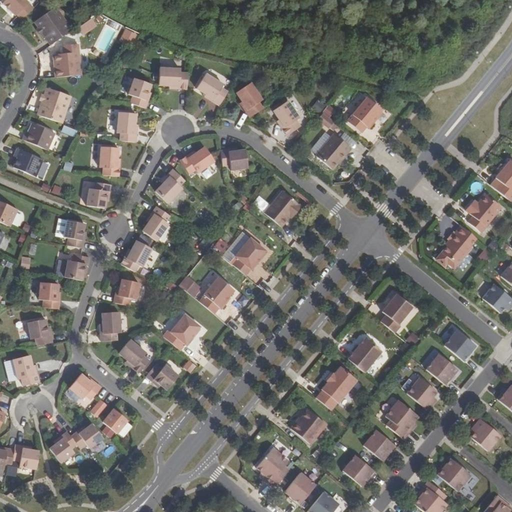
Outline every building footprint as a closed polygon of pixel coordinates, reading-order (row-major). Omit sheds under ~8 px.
[(25,0),(6,0),(3,4),(15,16),(17,14),(22,20),(34,8),(25,0)] [(42,33),(50,45),(72,31),(55,7),(34,22),(38,29),(42,33)] [(124,28),(119,40),(131,45),(136,33),(124,28)] [(55,78),(81,75),(79,53),(53,55),(54,62),(56,62),(56,70),(55,70),(55,78)] [(178,89),(186,90),(187,74),(179,73),(179,69),(159,69),(159,74),(158,86),(169,86),(178,87),(178,89)] [(212,102),(219,106),(227,93),(220,88),(222,85),(205,74),(196,89),(205,95),(213,100),(212,102)] [(145,109),(148,100),(146,100),(148,92),(151,85),(134,79),(128,95),(133,97),(130,104),(145,109)] [(245,111),(249,118),(263,109),(258,102),(261,100),(250,83),(235,93),(241,102),(247,110),(245,111)] [(42,101),(37,115),(62,124),(71,97),(46,89),(42,101)] [(380,110),(365,98),(346,121),(360,133),(365,127),(368,129),(374,123),(371,120),(379,110),(380,110)] [(318,113),(324,105),(318,100),(312,107),(318,113)] [(281,129),(286,136),(299,127),(294,120),(298,118),(287,101),(272,111),(278,120),(283,128),(281,129)] [(371,120),(374,123),(382,113),(379,110),(371,120)] [(120,141),(135,143),(136,135),(134,134),(135,125),(136,114),(118,113),(116,133),(120,133),(120,141)] [(316,121),(333,133),(338,126),(322,114),(316,121)] [(22,140),(47,151),(54,135),(31,125),(27,134),(25,133),(22,140)] [(349,146),(353,141),(343,134),(339,139),(349,146)] [(333,135),(315,157),(332,170),(340,161),(341,162),(351,149),(333,135)] [(102,176),(118,177),(119,169),(116,169),(117,159),(118,149),(101,147),(99,167),(103,168),(102,176)] [(179,161),(187,175),(194,170),(196,173),(213,162),(203,147),(194,153),(187,159),(185,157),(179,161)] [(35,178),(43,160),(17,150),(14,157),(17,158),(13,168),(35,178)] [(220,151),(222,167),(230,165),(231,169),(247,167),(244,150),(236,151),(228,152),(228,150),(220,151)] [(495,190),(510,202),(511,199),(511,192),(511,191),(511,189),(511,163),(509,161),(495,179),(500,184),(495,190)] [(184,180),(172,170),(167,175),(168,177),(162,184),(154,191),(167,204),(181,189),(178,186),(184,180)] [(167,175),(160,182),(162,184),(168,177),(167,175)] [(108,194),(110,185),(94,183),(93,191),(88,190),(85,206),(104,209),(105,201),(106,194),(108,194)] [(181,191),(169,204),(174,209),(187,196),(181,191)] [(264,214),(281,227),(289,217),(292,213),(294,215),(301,207),(282,192),(264,214)] [(481,234),(504,206),(488,192),(478,204),(476,207),(472,204),(465,211),(473,217),(468,223),(481,234)] [(0,222),(9,227),(17,210),(0,202),(0,222)] [(169,216),(156,207),(151,214),(153,215),(148,223),(142,232),(156,242),(168,225),(165,223),(169,216)] [(82,249),(84,240),(81,240),(83,232),(84,225),(66,221),(63,237),(68,238),(66,246),(82,249)] [(457,266),(471,248),(470,247),(476,239),(460,226),(454,234),(452,232),(447,239),(450,242),(446,247),(441,253),(435,260),(445,267),(448,263),(454,269),(457,266)] [(233,266),(245,276),(250,270),(251,271),(257,264),(256,263),(265,252),(249,239),(235,257),(238,259),(233,266)] [(120,265),(134,272),(138,265),(142,267),(151,249),(136,241),(131,250),(126,259),(124,258),(120,265)] [(484,248),(478,257),(485,262),(491,253),(484,248)] [(256,263),(257,264),(266,253),(265,252),(256,263)] [(87,267),(88,258),(73,255),(71,262),(66,262),(64,278),(82,281),(83,274),(84,266),(87,267)] [(64,278),(66,263),(61,262),(61,261),(58,260),(56,262),(55,265),(57,265),(55,276),(57,276),(64,278)] [(500,277),(511,286),(511,262),(511,263),(500,277)] [(199,303),(213,314),(218,308),(220,310),(227,301),(226,300),(228,297),(233,291),(218,278),(203,296),(204,296),(199,303)] [(115,295),(113,303),(128,307),(130,299),(135,300),(138,284),(120,280),(119,287),(117,295),(115,295)] [(58,310),(59,301),(57,300),(57,293),(58,285),(40,283),(38,300),(43,300),(42,308),(58,310)] [(482,299),(500,314),(504,309),(506,307),(509,309),(511,305),(511,300),(494,285),(482,299)] [(380,322),(394,333),(399,326),(397,325),(412,308),(396,295),(381,312),(385,316),(380,322)] [(100,342),(116,341),(116,333),(120,333),(118,313),(101,314),(102,325),(102,334),(100,334),(100,342)] [(190,339),(199,328),(184,315),(170,333),(168,331),(163,338),(172,345),(179,351),(184,345),(187,347),(192,340),(190,339)] [(36,346),(52,343),(51,335),(50,335),(48,336),(46,327),(45,320),(28,323),(31,339),(35,338),(36,346)] [(190,339),(192,340),(201,329),(199,328),(190,339)] [(456,331),(444,346),(464,363),(469,357),(468,355),(471,351),(475,346),(456,331)] [(405,340),(413,346),(419,338),(412,332),(405,340)] [(347,360),(363,373),(381,352),(365,339),(358,347),(353,353),(347,360)] [(138,374),(149,362),(142,356),(145,353),(129,341),(118,354),(126,361),(134,367),(132,369),(138,374)] [(438,355),(425,370),(446,387),(451,381),(449,380),(453,375),(457,370),(438,355)] [(23,387),(38,383),(36,375),(34,376),(32,366),(29,356),(12,360),(17,380),(21,379),(23,387)] [(10,361),(4,362),(9,381),(15,379),(10,361)] [(146,377),(152,383),(154,381),(160,386),(166,391),(177,377),(165,366),(161,370),(156,365),(146,377)] [(315,399),(330,411),(337,403),(338,404),(356,381),(339,367),(333,375),(332,374),(326,382),(327,383),(320,390),(322,391),(315,399)] [(324,380),(326,382),(332,374),(330,372),(324,380)] [(101,388),(94,383),(92,384),(86,379),(80,374),(69,389),(81,399),(85,395),(91,400),(101,388)] [(436,393),(419,379),(406,394),(427,411),(432,405),(429,402),(433,397),(436,393)] [(495,401),(511,414),(511,388),(510,387),(506,392),(502,396),(500,394),(495,401)] [(90,413),(96,418),(106,405),(100,400),(90,413)] [(403,440),(412,429),(410,427),(413,423),(418,417),(398,401),(385,417),(390,421),(385,426),(403,440)] [(127,421),(113,409),(102,422),(116,434),(127,421)] [(290,430),(310,445),(326,426),(308,410),(300,420),(302,421),(299,424),(296,422),(290,430)] [(470,438),(487,452),(500,437),(480,419),(474,426),(478,429),(474,433),(470,438)] [(78,432),(70,437),(76,445),(80,450),(86,445),(89,449),(102,438),(91,424),(85,429),(79,434),(78,432)] [(363,446),(382,462),(386,457),(389,453),(391,454),(396,448),(375,431),(363,446)] [(67,432),(60,438),(61,440),(55,444),(49,449),(60,464),(73,454),(70,449),(76,445),(70,437),(67,432)] [(24,447),(15,445),(14,450),(12,461),(20,462),(19,467),(36,470),(38,451),(31,451),(23,449),(24,447)] [(263,479),(274,488),(289,471),(284,466),(288,461),(271,448),(255,468),(261,473),(265,476),(263,479)] [(11,466),(14,450),(5,449),(5,451),(0,450),(0,476),(2,477),(4,465),(7,465),(11,466)] [(342,472),(361,487),(365,482),(368,478),(370,479),(375,473),(355,456),(342,472)] [(435,474),(457,492),(470,476),(450,459),(447,464),(442,469),(440,467),(435,474)] [(298,507),(315,486),(300,474),(284,493),(289,497),(293,500),(291,502),(298,507)] [(428,482),(419,493),(421,495),(418,499),(413,505),(421,511),(440,511),(446,505),(442,501),(446,496),(428,482)] [(332,511),(338,505),(323,493),(306,511),(332,511)] [(510,511),(506,508),(508,506),(496,497),(483,511),(510,511)]
